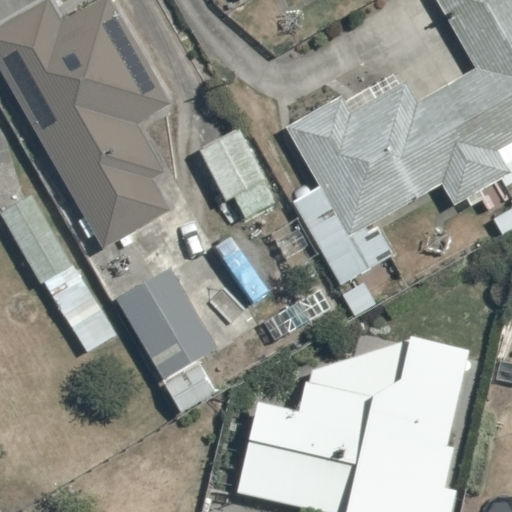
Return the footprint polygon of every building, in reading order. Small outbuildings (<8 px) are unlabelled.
[(103,253),(175,214),(157,181),(168,175),(140,124),(172,107),(113,0),(92,0),(63,16),(54,1),(0,31),(0,66),(28,117),(41,141),(69,192),(103,253)] [(293,202),(361,320),(384,307),(364,273),(393,257),(375,225),(443,186),(458,213),(511,181),(511,0),(436,0),(477,70),(416,105),(395,68),(354,92),(288,130),(321,187),(293,202)] [(278,204),(242,128),(200,149),(237,224),(278,204)] [(120,335),(33,196),(2,216),(89,355),(120,335)] [(222,352),(173,271),(118,304),(185,416),(224,392),(206,362),(222,352)] [(417,344),(309,381),(303,412),(260,404),(243,497),(322,511),(454,511),(458,491),(449,489),(475,355),(417,344)]
